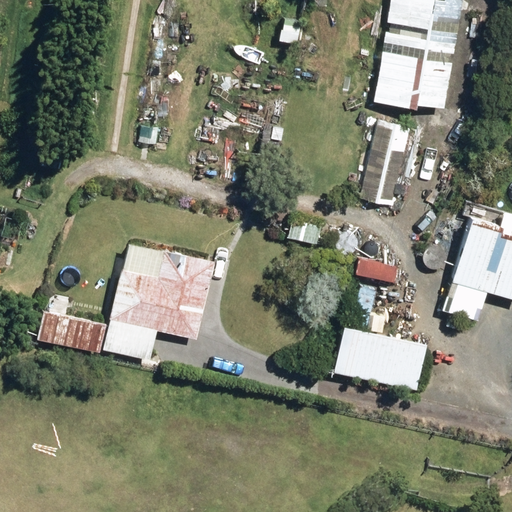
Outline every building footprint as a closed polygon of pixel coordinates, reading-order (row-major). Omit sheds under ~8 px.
[(383,0),(368,99),(438,110),(454,0),(383,0)] [(408,127),(374,119),(355,199),(389,207),(408,127)] [(511,230),(458,217),(434,311),(473,321),(480,294),(511,301),(511,230)] [(315,229),(280,224),(278,239),(312,244),(315,229)] [(206,262),(119,243),(102,324),(96,350),(144,361),(151,332),(189,340),(206,262)] [(391,264),(349,258),(346,277),(388,284),(391,264)] [(95,356),(96,350),(102,324),(31,309),(24,341),(95,356)] [(417,343),(376,336),(379,318),(363,315),(360,333),(335,328),(326,375),(408,390),(417,343)]
